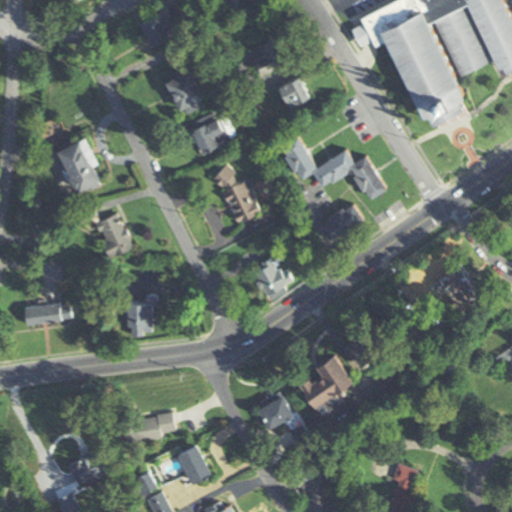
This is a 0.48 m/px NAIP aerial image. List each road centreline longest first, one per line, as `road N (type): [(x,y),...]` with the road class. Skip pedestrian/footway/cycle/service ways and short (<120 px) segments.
road 1 (tertiary): [(511,156),(308,304),(229,342),(0,373)]
road 2 (residential): [(229,342),(80,24)]
road 3 (residential): [(438,206),(307,0)]
road 4 (residential): [(0,198),(16,0)]
road 5 (residential): [(289,511),(200,349)]
road 6 (residential): [(15,33),(53,37),(126,0)]
